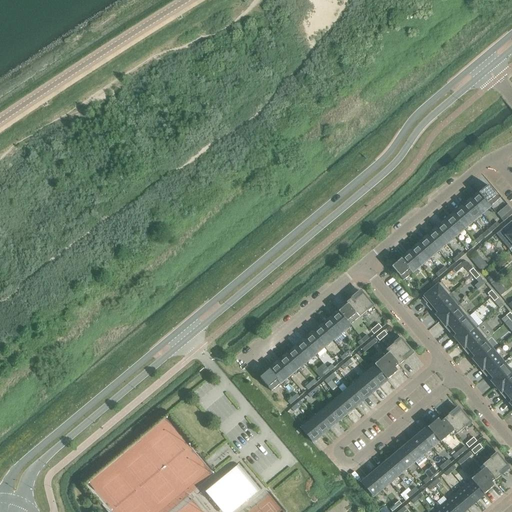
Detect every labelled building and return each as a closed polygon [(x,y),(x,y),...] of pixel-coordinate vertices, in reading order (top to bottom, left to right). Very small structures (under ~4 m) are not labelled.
[(479,193),(490,207),(499,199),(488,186),(479,193)] [(470,201),(481,214),(490,207),(479,193),(470,201)] [(461,208),(473,222),(481,214),(470,201),(466,204),(466,203),(461,208)] [(452,216),(464,229),(473,222),(461,208),(455,212),(456,213),(452,216)] [(443,222),(455,237),(464,229),(452,216),(449,218),(443,222)] [(501,230),(511,243),(511,220),(511,221),(501,230)] [(435,230),(447,244),(455,237),(443,222),(438,227),(435,230)] [(426,237),(438,251),(447,244),(435,230),(432,233),(431,233),(426,237)] [(418,245),(429,259),(438,251),(426,237),(421,242),(418,245)] [(409,252),(421,266),(429,259),(418,245),(414,248),(414,247),(409,252)] [(400,260),(412,273),(421,266),(409,252),(403,256),(404,257),(400,260)] [(475,252),(468,257),(480,272),(487,266),(475,252)] [(400,260),(391,268),(403,281),(412,273),(400,260)] [(493,274),(486,279),(490,284),(496,279),(497,278),(493,274)] [(496,279),(490,284),(496,291),(502,286),(496,279)] [(429,303),(433,308),(447,297),(451,294),(441,282),(421,299),(426,305),(429,303)] [(346,303),(347,304),(359,318),(372,306),(375,309),(374,309),(375,310),(375,309),(360,291),(361,293),(353,300),(352,298),(346,303)] [(436,316),(440,321),(456,308),(456,307),(447,297),(433,308),(438,314),(436,316)] [(498,299),(494,302),(499,309),(503,306),(498,299)] [(338,312),(350,325),(359,318),(347,304),(338,312)] [(447,325),(452,330),(466,319),(469,316),(459,305),(456,307),(456,308),(440,321),(445,327),(447,325)] [(329,319),(341,333),(350,325),(338,312),(335,315),(335,314),(329,319)] [(321,326),(332,340),(341,333),(329,319),(324,323),(324,324),(321,326)] [(454,338),(459,343),(475,330),(474,329),(466,319),(452,330),(456,336),(454,338)] [(312,333),(324,347),(332,340),(321,326),(318,329),(317,329),(312,333)] [(466,347),(470,352),(484,341),(488,338),(478,327),(474,329),(475,330),(459,343),(463,349),(466,347)] [(307,338),(303,341),(315,355),(324,347),(312,333),(306,338),(307,338)] [(386,351),(388,353),(398,365),(398,366),(404,361),(403,359),(409,353),(411,352),(412,354),(397,336),(399,339),(386,350),(386,351)] [(300,343),(294,348),(306,362),(315,355),(303,341),(300,344),(300,343)] [(473,360),(477,365),(493,352),(484,341),(470,352),(475,358),(473,360)] [(289,353),(286,356),(297,369),(306,362),(294,348),(289,352),(289,353)] [(484,369),(489,374),(502,363),(493,352),(477,365),(482,371),(484,369)] [(374,365),(375,367),(376,366),(387,380),(397,371),(395,368),(398,365),(388,353),(374,365)] [(282,358),(277,363),(289,377),(297,369),(286,356),(283,358),(282,358)] [(272,367),(269,370),(280,384),(289,377),(277,363),(272,367)] [(491,382),(496,387),(511,374),(502,363),(489,374),(493,380),(491,382)] [(376,366),(375,367),(368,373),(379,387),(387,380),(376,366)] [(269,370),(259,378),(271,392),(280,384),(269,370)] [(368,373),(359,380),(371,394),(379,387),(368,373)] [(503,391),(507,396),(511,392),(511,373),(511,374),(496,387),(500,393),(503,391)] [(327,384),(326,384),(332,391),(337,387),(331,380),(327,384)] [(359,380),(351,387),(363,401),(371,394),(359,380)] [(351,387),(343,394),(354,408),(363,401),(351,387)] [(343,394),(335,401),(346,414),(354,408),(343,394)] [(335,401),(326,408),(338,421),(346,414),(335,401)] [(326,408),(318,415),(329,428),(338,421),(326,408)] [(444,419),(444,420),(454,431),(456,434),(470,423),(472,426),(473,426),(458,408),(457,408),(459,410),(451,416),(449,415),(444,419)] [(318,415),(310,422),(321,435),(329,428),(318,415)] [(427,428),(439,441),(438,442),(440,443),(454,431),(444,420),(444,419),(440,422),(438,419),(427,428)] [(321,435),(310,422),(301,429),(312,443),(321,435)] [(419,435),(431,448),(438,442),(439,441),(427,428),(419,435)] [(411,442),(422,455),(431,448),(419,435),(411,442)] [(403,448),(414,462),(422,455),(411,442),(403,448)] [(394,455),(406,469),(414,462),(403,448),(394,455)] [(483,466),(484,468),(485,468),(495,480),(501,476),(499,474),(506,468),(507,467),(509,469),(509,468),(494,450),(493,451),(494,451),(496,454),(482,465),(482,466),(483,466)] [(386,462),(398,476),(406,469),(394,455),(386,462)] [(378,469),(389,483),(398,476),(386,462),(378,469)] [(237,468),(208,492),(224,511),(232,511),(257,491),(237,468)] [(472,481),(484,495),(494,486),(491,483),(495,480),(485,468),(484,468),(470,480),(472,481)] [(370,476),(381,490),(389,483),(378,469),(370,476)] [(370,476),(361,483),(372,497),(381,490),(370,476)] [(464,488),(475,502),(484,495),(472,481),(464,488)] [(456,495),(467,509),(475,502),(464,488),(456,495)] [(447,502),(455,511),(462,511),(467,509),(456,495),(447,502)] [(439,509),(441,511),(455,511),(447,502),(439,509)]
